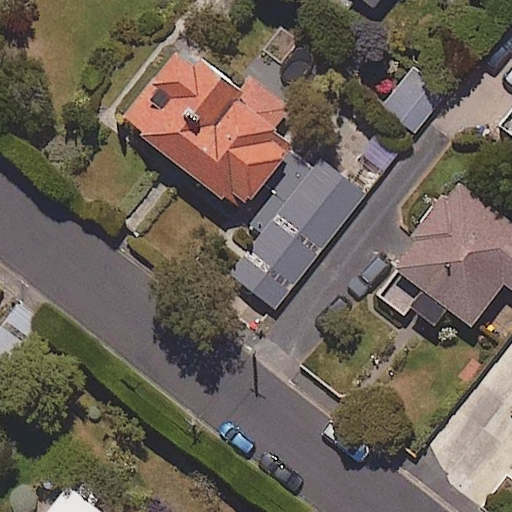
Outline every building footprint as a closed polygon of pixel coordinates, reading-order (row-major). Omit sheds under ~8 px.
[(362,0),(375,10),(382,0),(362,0)] [(312,157),(298,145),(314,126),(252,75),(244,85),(202,50),(195,59),(182,48),(125,117),(242,213),(264,186),(278,197),(286,188),(312,157)] [(437,105),(405,78),(383,105),(415,132),(437,105)] [(384,169),(339,134),(293,193),(338,228),(384,169)] [(511,221),(458,182),(377,293),(431,332),(449,307),(474,325),(505,283),(511,287),(511,221)] [(104,511),(71,485),(48,511),(104,511)]
